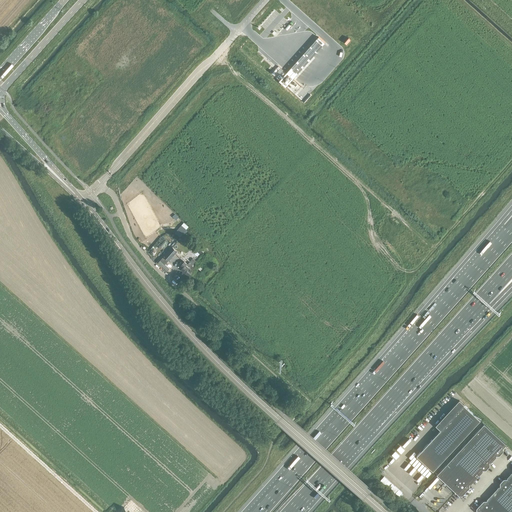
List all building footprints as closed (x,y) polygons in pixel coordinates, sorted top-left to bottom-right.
[(326,44),(319,37),(280,81),(287,87),(326,44)] [(326,80),(337,69),(335,66),(328,74),(327,73),(323,77),(326,80)] [(181,226),(174,233),(180,238),(186,230),(181,226)] [(172,246),(163,256),(169,260),(177,251),(174,248),(178,242),(177,241),(172,246)] [(194,247),(191,251),(196,256),(200,252),(199,250),(198,251),(194,247)] [(158,263),(166,272),(169,269),(164,265),(167,263),(162,258),(158,263)] [(181,270),(185,273),(197,260),(196,261),(193,258),(187,264),(188,265),(188,266),(186,264),(187,263),(184,261),(181,265),(183,267),(181,270)] [(197,260),(185,273),(189,277),(194,271),(192,270),(193,268),(194,268),(196,266),(200,262),(197,260)] [(200,273),(205,268),(201,265),(196,270),(200,273)] [(433,472),(480,420),(459,401),(436,426),(441,430),(417,457),(433,472)] [(469,484),(480,473),(483,470),(486,470),(490,466),(490,462),(496,455),(500,455),(503,451),(503,448),(506,444),(484,424),(437,475),(459,495),(462,495),(470,487),(469,484)] [(395,460),(406,448),(401,444),(390,456),(395,460)] [(511,511),(511,473),(507,478),(504,478),(500,483),(500,486),(487,500),(483,500),(476,508),(476,511),(477,511),(511,511)] [(384,476),(381,480),(388,487),(392,482),(384,476)]
